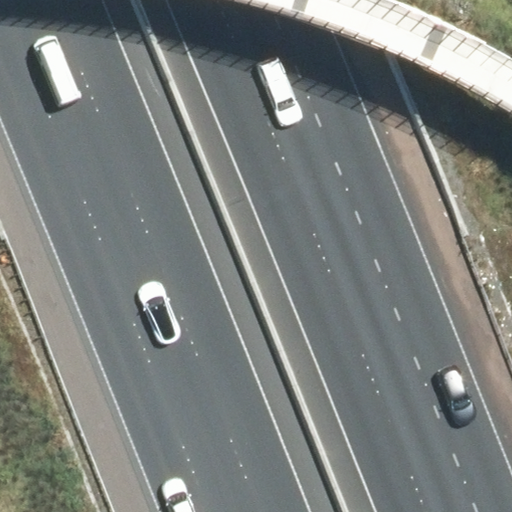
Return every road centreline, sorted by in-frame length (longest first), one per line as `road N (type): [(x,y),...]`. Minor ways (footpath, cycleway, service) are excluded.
road 1 (motorway): [(243,511),(26,0)]
road 2 (motorway): [(222,0),(426,511)]
